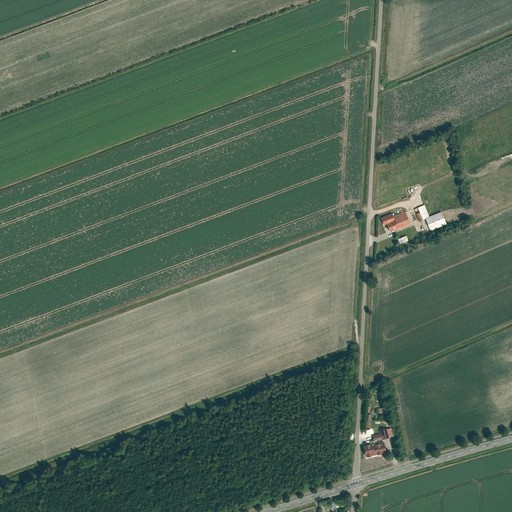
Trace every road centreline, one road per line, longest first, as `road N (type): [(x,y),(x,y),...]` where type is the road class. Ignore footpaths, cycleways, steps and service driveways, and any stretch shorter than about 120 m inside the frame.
road 1 (unclassified): [(382,0),(354,485)]
road 2 (tertiary): [(511,439),(354,485)]
